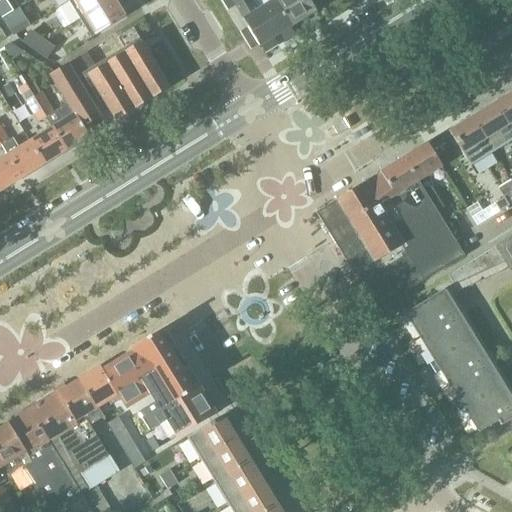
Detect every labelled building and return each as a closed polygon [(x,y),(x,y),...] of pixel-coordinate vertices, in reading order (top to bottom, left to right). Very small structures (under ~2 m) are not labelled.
[(69,0),(67,1),(78,19),(109,0),(69,0)] [(114,0),(109,0),(78,19),(90,38),(125,16),(114,0)] [(230,0),(243,19),(242,19),(258,46),(291,26),(275,0),(272,0),(256,10),(250,0),(230,0)] [(275,0),(291,26),(314,11),(307,0),(275,0)] [(87,77),(114,121),(169,87),(132,28),(116,38),(125,53),(87,77)] [(86,53),(80,57),(88,71),(95,67),(86,53)] [(80,57),(73,60),(82,75),(88,71),(80,57)] [(73,60),(67,64),(75,79),(82,75),(73,60)] [(84,129),(99,119),(100,119),(75,79),(67,64),(49,75),(65,101),(74,115),(75,114),(84,129)] [(511,90),(492,103),(511,135),(511,90)] [(32,112),(46,103),(39,93),(26,102),(32,112)] [(88,136),(84,129),(75,114),(74,115),(65,101),(57,110),(52,113),(44,118),(50,129),(51,128),(65,150),(88,136)] [(52,113),(46,103),(32,112),(38,122),(44,118),(52,113)] [(511,135),(492,103),(470,116),(492,152),(511,139),(511,135)] [(470,116),(447,130),(469,166),(492,152),(470,116)] [(342,120),(332,126),(337,135),(348,128),(342,120)] [(42,164),(65,150),(51,128),(50,129),(29,142),(42,164)] [(23,131),(7,141),(0,131),(0,145),(6,156),(20,178),(42,164),(29,142),(23,131)] [(417,181),(439,167),(426,144),(403,158),(417,181)] [(0,190),(20,178),(6,156),(0,159),(0,190)] [(424,192),(417,181),(403,158),(379,173),(363,183),(424,281),(463,257),(436,212),(424,192)] [(424,281),(363,183),(315,213),(375,311),(424,281)] [(430,187),(424,192),(436,212),(443,208),(430,187)] [(503,198),(494,203),(498,211),(508,205),(503,198)] [(511,235),(496,246),(447,276),(453,285),(510,269),(511,268),(511,267),(511,235)] [(478,432),(489,425),(496,420),(499,425),(511,417),(511,401),(442,289),(399,316),(405,327),(411,324),(428,351),(422,354),(434,374),(440,371),(456,398),(451,401),(463,421),(469,418),(478,432)] [(102,369),(101,370),(125,409),(150,393),(135,370),(140,366),(164,404),(158,408),(155,401),(137,412),(149,430),(165,420),(176,437),(216,412),(199,385),(200,384),(188,365),(182,370),(169,350),(176,346),(164,327),(129,349),(131,352),(126,355),(126,354),(111,363),(114,369),(106,375),(102,369)] [(99,367),(78,380),(101,418),(101,417),(104,422),(116,415),(125,409),(101,370),(99,367)] [(58,396),(37,409),(33,411),(30,414),(47,441),(51,439),(55,437),(88,490),(118,471),(109,455),(107,456),(89,425),(101,418),(78,380),(56,393),(58,396)] [(2,465),(9,476),(22,469),(48,511),(59,511),(82,498),(75,486),(48,441),(51,439),(47,441),(30,414),(33,411),(30,413),(9,426),(7,424),(0,427),(0,458),(3,464),(2,465)] [(116,415),(104,422),(132,468),(144,461),(116,415)] [(235,438),(221,415),(185,437),(199,460),(235,438)] [(153,436),(146,440),(153,451),(160,446),(153,436)] [(248,460),(235,438),(199,460),(213,482),(248,460)] [(226,504),(262,482),(248,460),(213,482),(226,504)] [(162,482),(173,476),(168,469),(158,476),(162,482)] [(166,489),(177,483),(173,476),(162,482),(166,489)] [(262,511),(275,504),(262,482),(226,504),(231,511),(262,511)] [(0,511),(15,511),(1,488),(0,488),(0,511)]
